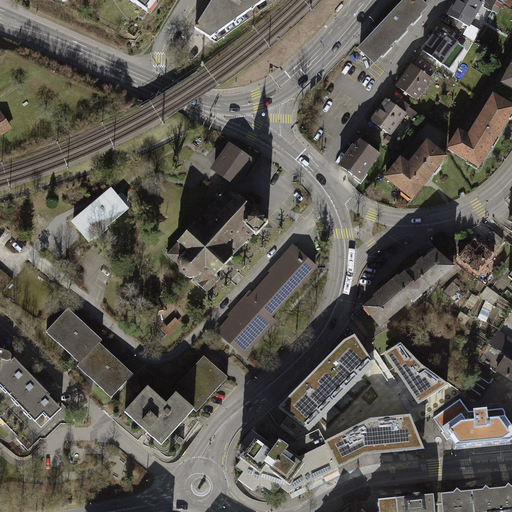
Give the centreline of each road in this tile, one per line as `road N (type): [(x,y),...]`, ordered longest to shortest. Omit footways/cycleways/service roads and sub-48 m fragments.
road 1 (unclassified): [(178,479),(109,430),(2,319)]
road 2 (tertiary): [(206,465),(219,428),(316,340),(343,281)]
road 3 (tertiary): [(511,462),(361,479),(301,511)]
road 4 (residential): [(313,169),(445,0)]
road 5 (primary): [(0,18),(165,91)]
road 6 (primary): [(282,87),(371,0)]
